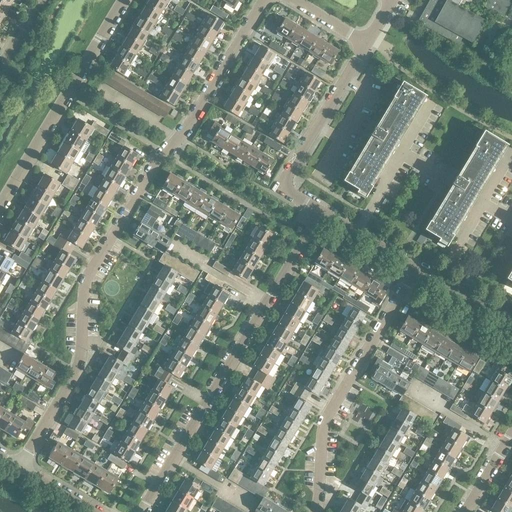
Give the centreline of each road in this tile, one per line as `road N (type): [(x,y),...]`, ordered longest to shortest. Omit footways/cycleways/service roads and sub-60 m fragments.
road 1 (residential): [(20,463),(81,360),(88,276),(177,136)]
road 2 (residential): [(317,511),(325,414),(414,268)]
road 3 (residential): [(0,203),(125,0)]
road 4 (residential): [(321,211),(281,188),(363,48)]
road 5 (residential): [(175,458),(266,303)]
road 6 (residential): [(177,136),(261,0)]
road 7 (residential): [(355,232),(430,100)]
road 8 (residential): [(438,282),(511,149)]
